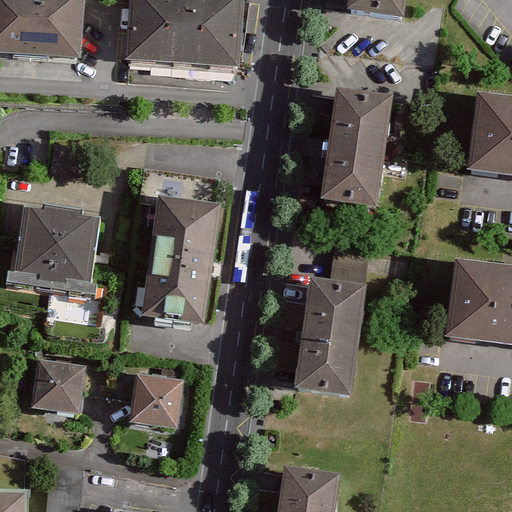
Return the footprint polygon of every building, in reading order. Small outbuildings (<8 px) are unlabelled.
[(0,0),(0,49),(80,57),(85,0),(0,0)] [(130,0),(126,60),(240,69),(245,0),(130,0)] [(409,0),(349,0),(348,16),(408,21),(409,0)] [(394,97),(334,90),(322,200),(382,206),(394,97)] [(468,176),(511,181),(511,98),(480,94),(468,176)] [(58,143),(52,169),(93,178),(96,149),(58,143)] [(28,205),(19,276),(93,286),(103,215),(28,205)] [(158,207),(140,326),(205,336),(224,217),(158,207)] [(336,249),(331,286),(365,291),(370,254),(336,249)] [(511,266),(456,261),(448,340),(511,347),(511,266)] [(366,296),(310,288),(294,401),(351,409),(366,296)] [(38,370),(33,416),(82,421),(87,375),(38,370)] [(135,381),(128,428),(179,436),(186,389),(135,381)] [(85,511),(86,471),(49,471),(48,511),(85,511)] [(338,511),(343,479),(282,471),(276,511),(338,511)] [(29,511),(30,498),(0,497),(0,511),(29,511)]
